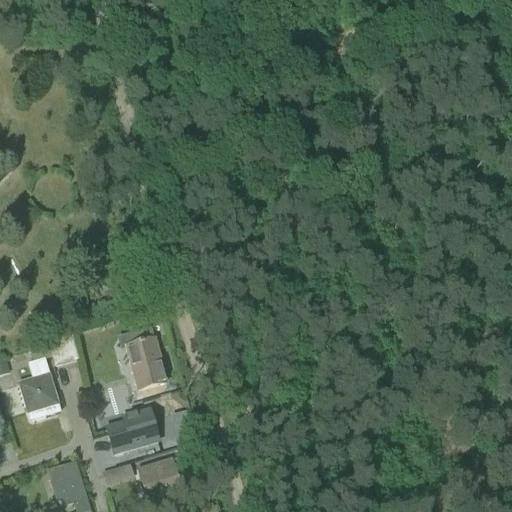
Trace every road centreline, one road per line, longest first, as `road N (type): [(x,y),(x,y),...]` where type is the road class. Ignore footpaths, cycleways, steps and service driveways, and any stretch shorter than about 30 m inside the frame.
road 1 (track): [(79,0),(224,511)]
road 2 (residential): [(100,511),(84,456),(72,448),(0,473)]
